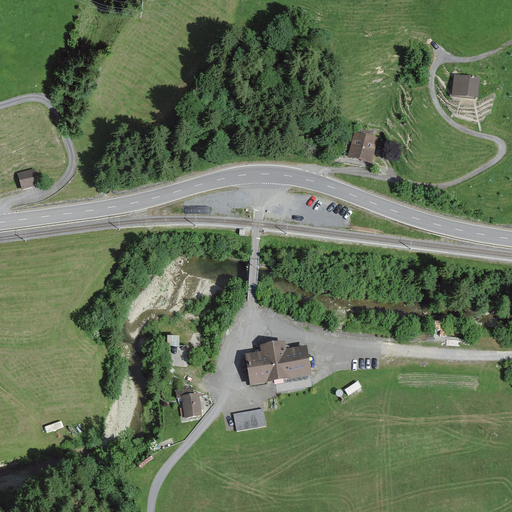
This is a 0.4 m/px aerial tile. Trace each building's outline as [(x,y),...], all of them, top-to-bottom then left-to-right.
[(480,81),(455,78),(452,97),(477,101),(480,81)] [(370,166),(377,143),(356,137),(349,160),(370,166)] [(34,174),(17,179),(22,195),(39,190),(34,174)] [(169,329),(168,339),(181,339),(181,329),(169,329)] [(186,361),(187,341),(170,340),(169,361),(186,361)] [(261,356),(245,359),(250,390),(312,380),(307,350),(286,353),(285,346),(260,350),(261,356)] [(360,377),(347,385),(352,394),(366,387),(360,377)] [(199,394),(174,399),(179,422),(204,417),(199,394)] [(263,410),(233,415),(237,433),(266,428),(263,410)]
